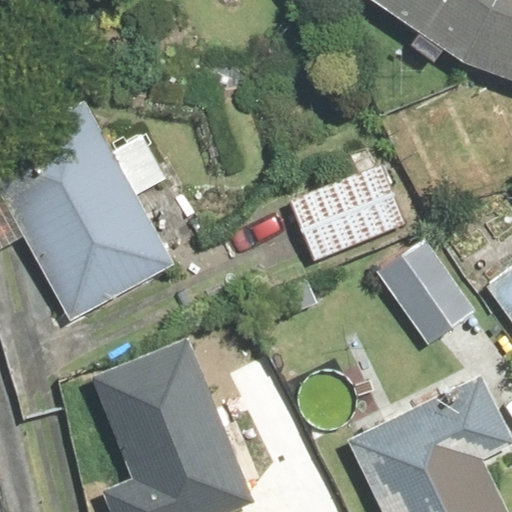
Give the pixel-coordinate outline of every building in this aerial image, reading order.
[(511,0),(388,0),(458,44),(511,64),(511,0)] [(91,85),(0,132),(0,245),(31,230),(78,319),(184,263),(91,85)] [(392,150),(294,191),(319,250),(417,209),(392,150)] [(429,226),(380,261),(434,338),(483,304),(429,226)] [(511,262),(494,274),(511,300),(511,262)] [(87,477),(99,511),(188,511),(235,496),(179,339),(92,370),(125,464),(87,477)] [(511,360),(510,357),(351,436),(389,511),(511,511),(511,487),(498,459),(511,452),(511,360)] [(0,511),(15,511),(16,477),(0,476),(0,511)]
